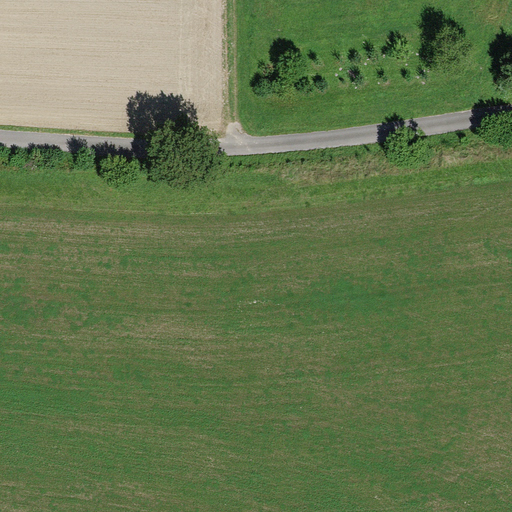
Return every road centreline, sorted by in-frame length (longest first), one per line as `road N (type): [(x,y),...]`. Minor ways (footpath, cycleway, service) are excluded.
road 1 (unclassified): [(0,140),(235,145),(511,113)]
road 2 (track): [(235,145),(230,0)]
